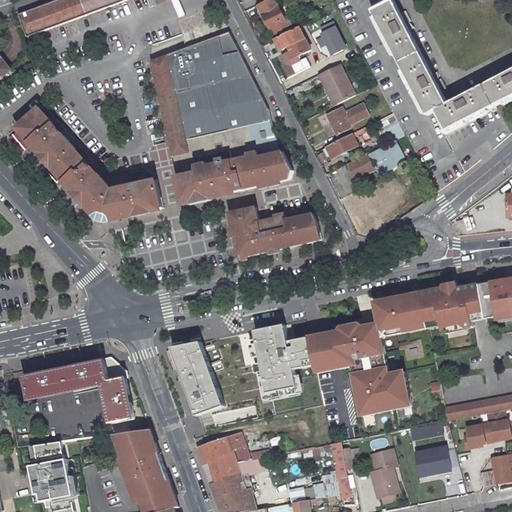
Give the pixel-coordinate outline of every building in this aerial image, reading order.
[(55,0),(21,13),(29,34),(123,0),(55,0)] [(289,21),(280,3),(278,0),(267,0),(260,4),(273,29),(289,21)] [(397,0),(376,12),(431,115),(440,110),(451,131),(511,98),(511,66),(511,67),(511,69),(511,72),(463,98),(461,94),(450,100),(445,91),(450,89),(445,79),(440,82),(410,23),(415,21),(409,11),(404,14),(397,0)] [(339,8),(328,13),(331,20),(334,19),(342,33),(350,30),(351,29),(339,8)] [(302,26),(277,38),(283,49),(290,46),(292,50),(284,54),(288,62),(293,64),(302,59),(300,55),(307,52),(312,62),(334,51),(328,40),(313,48),(310,40),(302,26)] [(342,33),(341,34),(343,37),(337,40),(345,55),(351,52),(347,45),(355,40),(350,30),(342,33)] [(233,31),(153,60),(174,155),(175,155),(179,175),(178,175),(184,202),(228,193),(239,190),(293,179),(295,170),(283,147),(276,133),(271,109),(233,31)] [(325,33),(310,40),(313,48),(328,40),(325,33)] [(0,74),(8,68),(3,61),(5,58),(0,51),(0,74)] [(5,58),(3,61),(8,68),(11,66),(5,58)] [(343,63),(321,73),(328,89),(332,88),(339,103),(358,93),(343,63)] [(370,63),(364,66),(374,85),(379,82),(370,63)] [(332,88),(328,89),(336,105),(339,103),(332,88)] [(352,126),(350,123),(370,113),(365,102),(347,111),(344,106),(342,107),(340,104),(337,106),(338,109),(330,113),(340,133),(352,126)] [(39,106),(7,132),(22,148),(32,158),(82,214),(93,222),(107,224),(118,222),(165,207),(159,178),(147,180),(113,183),(39,106)] [(354,133),(328,145),(334,157),(360,144),(354,133)] [(397,137),(370,152),(375,163),(377,162),(383,172),(408,158),(397,137)] [(370,152),(351,162),(358,174),(376,165),(375,163),(370,152)] [(365,190),(347,199),(365,231),(377,224),(366,204),(371,201),(365,190)] [(169,202),(170,213),(183,212),(182,201),(169,202)] [(258,206),(232,212),(241,255),(245,257),(323,240),(319,222),(314,213),(288,219),(288,215),(261,221),(258,206)] [(121,241),(131,238),(128,229),(118,232),(121,241)] [(486,314),(480,285),(467,287),(459,289),(458,285),(445,287),(422,291),(429,322),(443,320),(444,325),(444,329),(448,328),(464,325),(468,328),(476,326),(475,321),(473,316),(486,314)] [(316,365),(317,373),(350,366),(353,368),(362,409),(371,407),(373,413),(393,409),(392,403),(406,400),(404,392),(409,390),(406,370),(390,373),(384,338),(387,333),(390,329),(420,323),(421,328),(429,327),(429,322),(422,291),(376,301),(381,322),(310,337),(316,365)] [(178,346),(177,342),(205,336),(201,322),(164,330),(160,336),(163,349),(173,347),(178,346)] [(388,334),(421,328),(420,323),(390,329),(387,333),(388,334)] [(316,365),(310,337),(289,341),(286,324),(256,330),(269,393),(299,387),(295,369),(316,365)] [(178,346),(173,347),(198,416),(226,405),(202,342),(178,346)] [(107,362),(25,379),(29,401),(104,385),(112,423),(133,418),(123,374),(107,362)] [(392,403),(393,409),(412,404),(409,390),(404,392),(406,400),(392,403)] [(511,395),(446,407),(449,422),(491,414),(507,411),(511,409),(511,395)] [(269,409),(257,411),(256,406),(239,409),(241,419),(270,413),(269,409)] [(507,411),(491,414),(493,424),(496,442),(511,438),(511,419),(511,420),(509,420),(507,411)] [(147,421),(128,424),(129,432),(150,429),(147,421)] [(493,424),(484,425),(487,443),(496,442),(493,424)] [(484,425),(470,428),(472,436),(468,437),(471,449),(482,447),(482,444),(487,443),(484,425)] [(129,432),(114,434),(126,465),(131,464),(139,464),(140,468),(162,462),(150,429),(129,432)] [(242,434),(198,449),(203,462),(212,480),(211,484),(240,475),(236,462),(233,452),(247,447),(242,434)] [(281,437),(271,438),(273,452),(283,451),(281,437)] [(47,502),(48,511),(75,511),(72,497),(74,496),(67,460),(65,461),(61,442),(31,446),(34,466),(31,467),(32,474),(36,495),(41,494),(42,502),(47,502)] [(342,442),(332,444),(342,494),(352,493),(351,487),(355,486),(354,476),(349,477),(347,471),(355,469),(351,447),(344,449),(342,442)] [(443,474),(442,470),(455,468),(451,448),(420,454),(425,477),(443,474)] [(381,491),(376,492),(378,500),(400,494),(393,470),(398,468),(393,452),(372,457),(377,474),(381,491)] [(497,483),(511,480),(511,475),(511,474),(511,454),(492,458),(497,483)] [(249,460),(236,462),(240,475),(211,484),(220,511),(243,511),(256,510),(246,475),(252,474),(249,460)] [(139,464),(131,464),(133,471),(140,470),(153,511),(157,511),(173,506),(178,504),(162,462),(140,468),(139,464)] [(131,464),(126,465),(129,472),(126,473),(134,494),(137,493),(140,502),(143,501),(146,511),(153,511),(140,470),(133,471),(131,464)] [(492,470),(471,473),(474,487),(495,483),(492,470)] [(454,473),(444,475),(447,497),(458,495),(454,473)] [(377,474),(371,475),(376,492),(381,491),(377,474)] [(294,503),(295,511),(312,511),(310,500),(294,503)]
